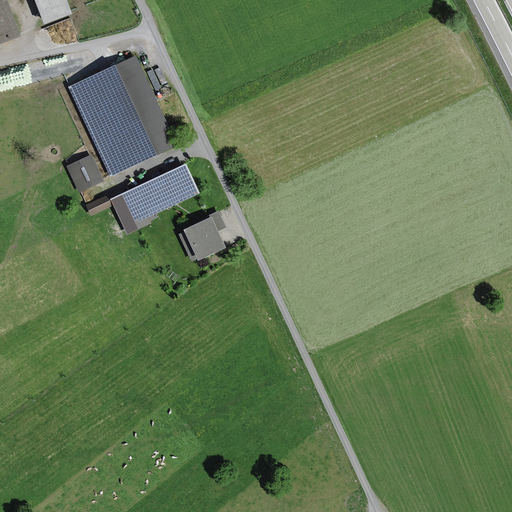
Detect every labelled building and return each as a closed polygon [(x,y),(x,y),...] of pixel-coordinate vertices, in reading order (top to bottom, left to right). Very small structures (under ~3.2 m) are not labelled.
[(11,0),(0,0),(0,47),(26,39),(11,0)] [(66,0),(34,0),(44,25),(72,15),(66,0)] [(138,57),(70,88),(111,178),(179,147),(138,57)] [(95,156),(69,167),(80,193),(106,182),(95,156)] [(188,166),(124,196),(137,224),(201,194),(188,166)] [(111,196),(89,207),(93,217),(116,207),(111,196)] [(202,222),(183,231),(184,233),(179,235),(192,262),(197,260),(198,262),(226,249),(218,232),(226,228),(218,212),(201,220),(202,222)]
